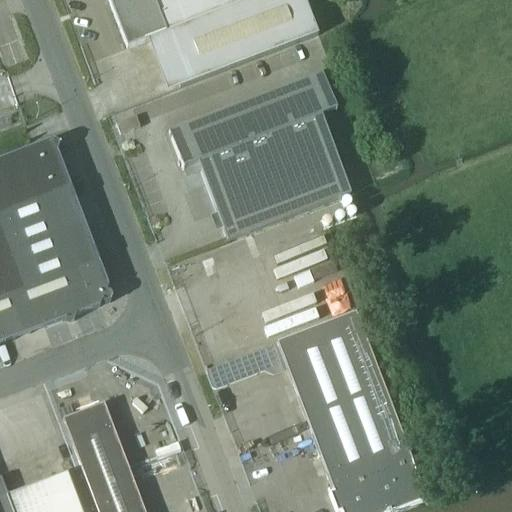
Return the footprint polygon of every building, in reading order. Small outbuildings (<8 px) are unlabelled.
[(107,0),(108,0),(127,50),(162,37),(162,36),(166,35),(166,36),(181,30),(200,80),(317,37),(303,0),(107,0)] [(350,197),(321,119),(336,114),(322,75),(168,134),(183,172),(198,167),(228,244),(350,197)] [(120,136),(140,129),(136,118),(116,125),(120,136)] [(110,304),(112,300),(111,295),(106,293),(108,289),(57,154),(59,149),(58,145),(53,142),(0,162),(0,346),(65,321),(70,324),(74,322),(76,317),(100,308),(102,304),(106,306),(110,304)] [(401,511),(426,502),(355,316),(206,373),(212,389),(216,391),(284,365),(340,511),(401,511)] [(88,489),(130,473),(104,406),(62,421),(88,489)] [(96,511),(144,511),(130,473),(88,489),(96,511)] [(11,511),(81,511),(67,475),(6,498),(11,511)]
